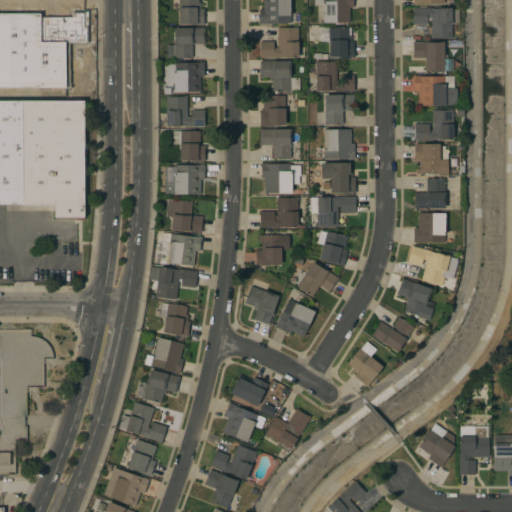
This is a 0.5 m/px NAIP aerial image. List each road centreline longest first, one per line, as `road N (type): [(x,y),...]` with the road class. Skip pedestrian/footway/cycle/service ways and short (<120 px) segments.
road 1 (primary): [(126,0),(114,19),(115,200),(102,305),(42,511)]
road 2 (residential): [(230,0),(226,269),(193,427),(164,511)]
road 3 (residential): [(381,0),(379,247),(358,301),(307,380)]
road 4 (primary): [(126,306),(137,90)]
road 5 (primary): [(56,511),(75,483),(108,386)]
road 6 (residential): [(215,336),(274,359),(327,394)]
road 7 (residential): [(396,475),(429,501),(511,506)]
